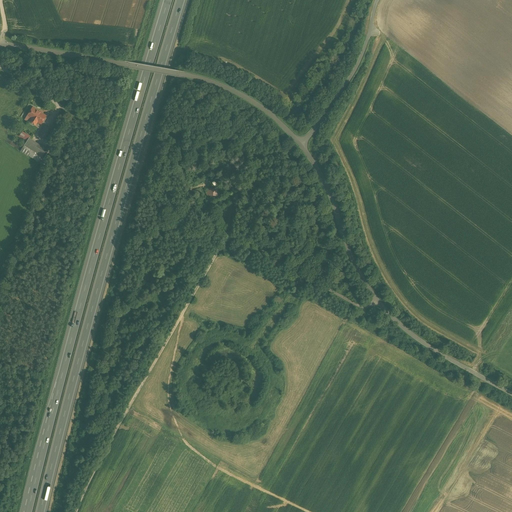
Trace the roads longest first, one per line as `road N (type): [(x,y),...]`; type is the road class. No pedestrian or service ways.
road 1 (motorway): [(40,511),(183,0)]
road 2 (motorway): [(167,0),(26,511)]
road 3 (track): [(229,233),(75,511)]
road 4 (unclassified): [(301,144),(231,90),(123,64)]
road 5 (unclassified): [(378,300),(349,301),(208,221)]
road 6 (unclassified): [(378,300),(301,144)]
road 7 (unclassified): [(377,0),(357,64),(301,144)]
road 8 (unclassified): [(511,393),(413,336),(378,300)]
road 9 (unclassified): [(0,45),(123,64)]
